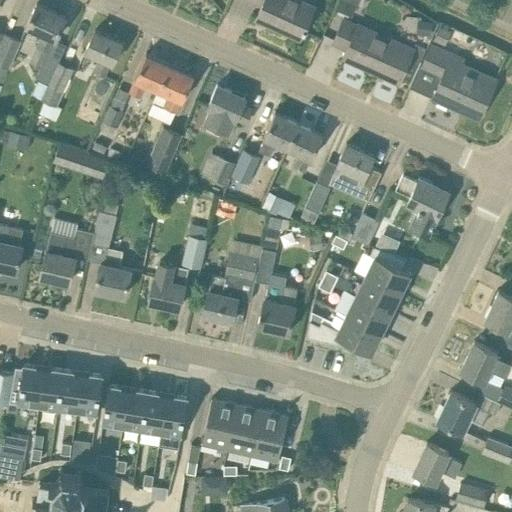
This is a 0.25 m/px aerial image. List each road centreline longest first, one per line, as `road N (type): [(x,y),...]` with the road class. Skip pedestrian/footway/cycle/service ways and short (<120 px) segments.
road 1 (residential): [(115,0),(506,173)]
road 2 (residential): [(393,409),(254,366),(0,309)]
road 3 (tertiary): [(393,409),(506,173)]
